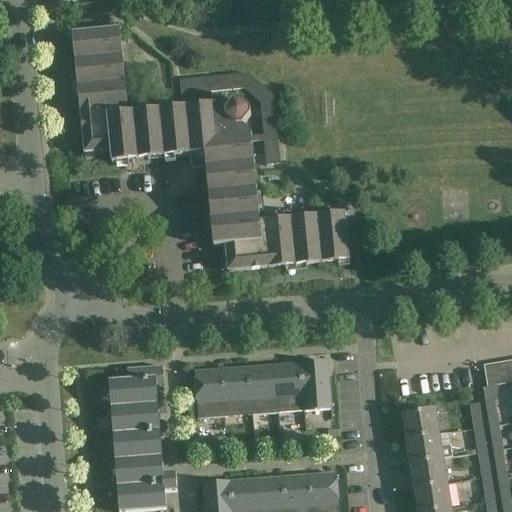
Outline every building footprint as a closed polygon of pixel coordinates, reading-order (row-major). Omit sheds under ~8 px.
[(180,82),(182,97),(206,95),(207,107),(129,114),(120,29),(73,33),(84,156),(111,153),(112,165),(189,157),(199,165),(206,171),(214,249),(225,248),(228,274),(349,262),(345,214),(260,222),(252,144),(264,143),(266,167),(281,166),(274,97),(248,75),(180,82)] [(507,363),(495,365),(499,386),(511,384),(507,363)] [(326,365),(300,367),(304,415),(330,413),(326,365)] [(499,386),(495,365),(483,367),(487,388),(499,386)] [(274,369),(277,417),(304,415),(300,367),(299,367),(274,369)] [(116,384),(110,384),(112,411),(158,408),(156,390),(162,390),(164,390),(162,368),(127,370),(115,371),(116,384)] [(274,369),(248,371),(251,419),(277,417),(274,369)] [(248,371),(222,373),(225,421),(251,419),(248,371)] [(199,423),(225,421),(222,373),(195,375),(199,423)] [(488,430),(498,428),(494,402),(484,404),(488,430)] [(469,406),(474,432),(483,431),(479,405),(469,406)] [(160,434),(158,408),(112,411),(114,437),(160,434)] [(408,443),(439,438),(435,413),(404,418),(408,443)] [(492,454),(502,453),(498,428),(488,430),(492,454)] [(478,457),(487,455),(483,431),(474,432),(478,457)] [(160,434),(114,437),(116,463),(162,460),(160,434)] [(439,438),(408,443),(412,468),(443,463),(442,461),(452,459),(450,446),(440,448),(439,438)] [(496,479),(506,478),(502,453),(492,454),(496,479)] [(482,482),(491,480),(487,455),(478,457),(482,482)] [(162,460),(116,463),(118,489),(176,485),(175,475),(163,476),(162,460)] [(447,487),(443,463),(412,468),(416,492),(447,487)] [(338,511),(335,477),(309,479),(311,511),(338,511)] [(501,504),(511,502),(506,478),(496,479),(501,504)] [(284,511),(311,511),(309,479),(282,481),(284,511)] [(486,506),(495,505),(491,480),(482,482),(486,506)] [(258,511),(284,511),(282,481),(256,483),(258,511)] [(258,511),(256,483),(231,485),(230,485),(231,511),(258,511)] [(231,511),(230,485),(231,485),(231,484),(203,486),(204,511),(231,511)] [(177,494),(176,485),(118,489),(119,511),(165,511),(164,495),(177,494)] [(450,511),(447,487),(416,492),(418,511),(450,511)] [(501,511),(511,511),(511,502),(501,504),(501,511)]
